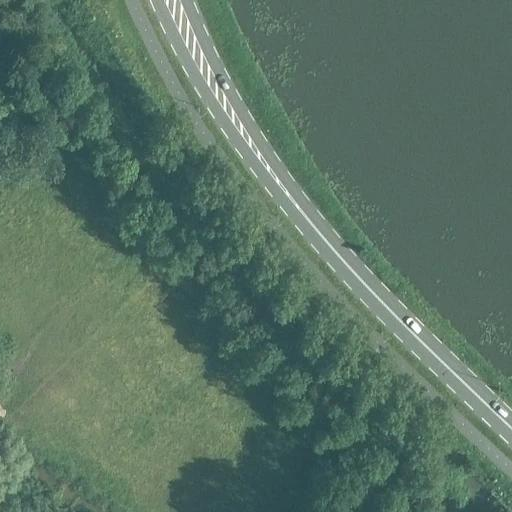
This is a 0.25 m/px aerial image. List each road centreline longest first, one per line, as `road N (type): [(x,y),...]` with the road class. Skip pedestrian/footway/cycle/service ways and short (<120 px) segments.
road 1 (primary): [(310,224),(511,429)]
road 2 (primary): [(156,0),(208,99),(291,211),(310,224)]
road 3 (primary): [(310,224),(245,120),(185,0)]
